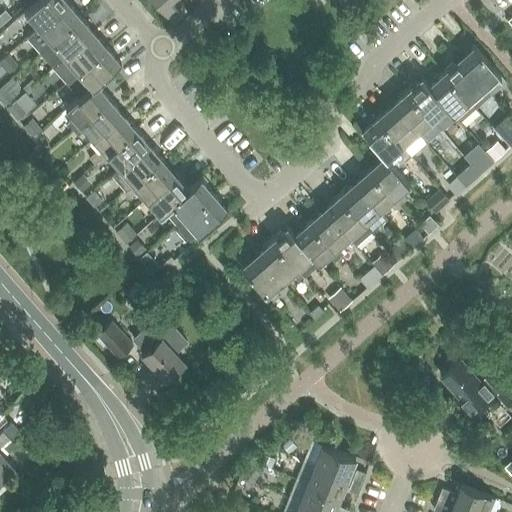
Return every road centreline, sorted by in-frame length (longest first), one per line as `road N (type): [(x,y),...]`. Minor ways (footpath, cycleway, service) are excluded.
road 1 (residential): [(162,51),(159,86),(264,202),(324,150),(337,105),(377,59),(447,0)]
road 2 (tertiary): [(137,511),(136,466),(107,411),(0,280)]
